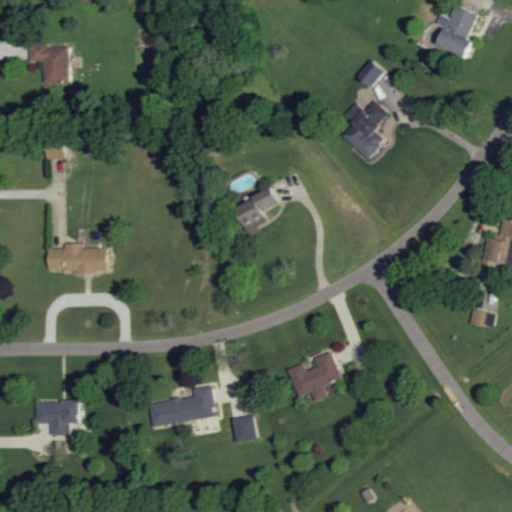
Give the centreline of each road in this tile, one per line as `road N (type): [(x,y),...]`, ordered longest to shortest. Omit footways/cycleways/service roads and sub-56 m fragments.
road 1 (residential): [(0,347),(200,341),(340,282),(468,182),(511,103)]
road 2 (residential): [(370,259),(460,395),(511,454)]
